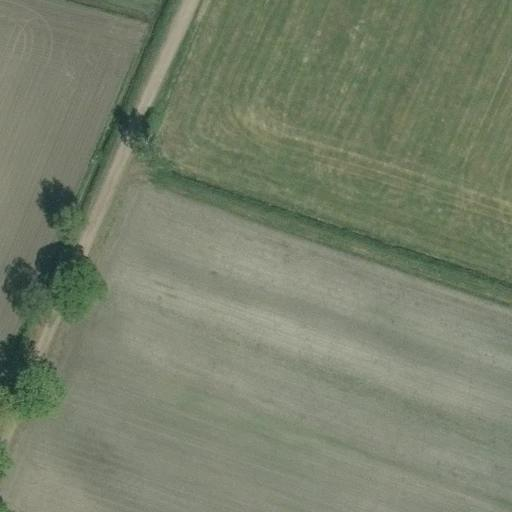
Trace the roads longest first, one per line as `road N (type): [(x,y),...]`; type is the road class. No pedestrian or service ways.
road 1 (track): [(0,443),(190,0)]
road 2 (track): [(511,301),(117,165)]
